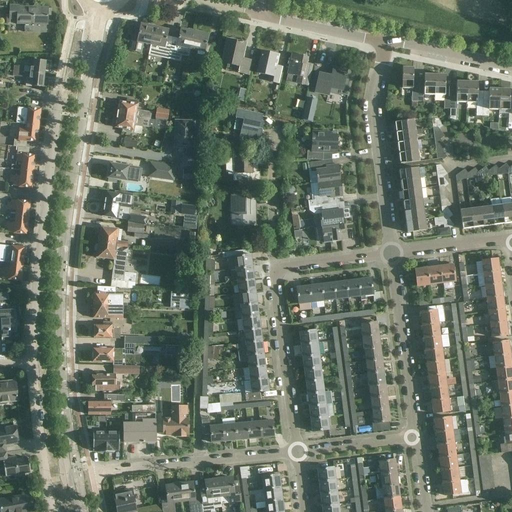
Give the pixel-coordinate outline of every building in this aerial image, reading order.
[(19,7),(19,6),(10,5),(10,19),(17,20),(17,25),(25,25),(25,33),(46,33),(46,25),(48,26),(48,16),(51,16),(51,10),(48,10),(48,8),(19,7)] [(129,51),(142,53),(144,43),(151,44),(155,27),(141,25),(138,40),(132,38),(129,51)] [(169,31),(155,27),(151,44),(149,55),(169,60),(171,47),(165,46),(169,31)] [(169,60),(180,62),(181,56),(189,57),(191,49),(192,49),(195,33),(181,30),(176,48),(171,47),(169,60)] [(195,63),(208,66),(213,45),(206,44),(208,36),(195,33),(192,49),(197,50),(195,63)] [(226,70),(248,75),(251,61),(242,59),(245,43),(238,42),(238,43),(227,41),(222,63),(227,64),(226,70)] [(269,81),(279,83),(282,67),(277,66),(279,55),(261,51),(257,73),(270,76),(269,81)] [(296,83),(307,86),(311,64),(306,63),(307,57),(291,53),(287,74),(297,76),(296,83)] [(30,72),(44,74),(45,61),(34,60),(33,67),(18,66),(14,66),(13,71),(24,72),(30,73),(30,72)] [(319,74),(315,93),(327,96),(328,91),(341,94),(346,70),(334,67),(332,77),(319,74)] [(411,107),(417,107),(417,102),(418,102),(418,86),(413,86),(413,67),(402,67),(401,88),(412,88),(411,95),(411,107)] [(26,86),(31,87),(31,86),(43,87),(44,74),(30,72),(30,73),(30,78),(27,77),(26,86)] [(418,86),(418,102),(424,102),(424,99),(426,99),(430,96),(430,95),(434,95),(434,75),(424,74),(423,86),(418,86)] [(434,95),(434,97),(444,98),(444,109),(450,109),(451,93),(445,93),(445,75),(434,75),(434,95)] [(450,109),(456,109),(457,102),(466,102),(467,82),(457,81),(456,93),(451,93),(450,109)] [(476,116),(482,116),(483,100),(477,100),(478,82),(467,82),(466,102),(476,103),(476,116)] [(482,116),(488,116),(489,109),(499,110),(499,89),(489,89),(488,101),(483,100),(482,116)] [(499,89),(499,110),(509,110),(508,123),(511,123),(511,107),(509,108),(510,89),(499,89)] [(303,121),(311,122),(316,100),(308,98),(303,121)] [(136,118),(150,120),(151,112),(137,110),(139,101),(127,99),(126,102),(118,101),(116,114),(136,118)] [(18,107),(16,123),(26,125),(38,126),(40,110),(18,107)] [(163,122),(168,123),(170,111),(158,109),(156,121),(163,122)] [(239,140),(256,144),(258,136),(260,136),(263,122),(248,119),(250,112),(238,110),(233,130),(241,131),(239,140)] [(122,133),(134,134),(135,126),(162,129),(163,122),(156,121),(150,120),(136,118),(116,114),(114,128),(122,129),(122,133)] [(437,127),(439,128),(443,126),(436,116),(431,117),(433,127),(437,127)] [(394,122),(396,133),(415,130),(413,119),(394,122)] [(184,167),(199,167),(200,148),(194,148),(195,123),(177,122),(176,148),(187,149),(187,156),(185,156),(184,167)] [(19,137),(18,140),(26,141),(36,143),(38,126),(26,125),(25,130),(19,129),(19,137)] [(433,127),(434,138),(439,137),(440,139),(444,136),(439,128),(437,127),(433,127)] [(396,133),(397,143),(416,140),(416,135),(423,135),(422,129),(415,130),(396,133)] [(307,151),(306,160),(322,161),(323,152),(332,153),(336,153),(336,135),(323,134),(323,132),(312,131),(312,151),(307,151)] [(440,147),(442,149),(445,146),(440,139),(439,137),(434,138),(435,148),(440,147)] [(123,147),(136,149),(137,141),(130,141),(131,138),(124,138),(123,147)] [(397,143),(398,153),(418,151),(416,140),(397,143)] [(441,158),(442,160),(447,156),(441,149),(442,149),(440,147),(435,148),(437,159),(441,158)] [(398,153),(400,164),(419,161),(418,151),(398,153)] [(12,165),(11,170),(20,171),(32,172),(34,157),(28,156),(17,154),(16,154),(16,158),(15,162),(16,162),(16,166),(12,165)] [(257,158),(245,158),(245,154),(237,154),(237,156),(227,156),(228,175),(237,175),(237,181),(238,181),(238,185),(258,184),(257,158)] [(317,171),(318,183),(340,180),(337,164),(332,165),(332,159),(322,161),(309,163),(311,172),(317,171)] [(109,163),(107,179),(108,179),(108,183),(116,184),(117,180),(127,182),(128,181),(138,183),(140,168),(130,167),(130,166),(109,163)] [(496,170),(497,175),(507,174),(506,169),(509,167),(506,163),(498,169),(496,170)] [(156,164),(153,180),(174,183),(176,167),(156,164)] [(432,173),(432,177),(437,176),(437,175),(441,174),(443,176),(447,174),(440,165),(436,165),(437,173),(432,173)] [(486,171),(487,176),(497,175),(496,170),(498,169),(495,165),(488,170),(489,170),(486,171)] [(476,173),(476,178),(487,176),(486,171),(489,170),(488,170),(485,166),(478,171),(476,173)] [(400,180),(419,178),(418,167),(399,170),(400,180)] [(466,178),(466,179),(476,178),(476,173),(478,171),(475,167),(468,172),(468,173),(465,174),(466,178)] [(455,175),(456,180),(466,179),(466,178),(465,174),(468,173),(468,172),(467,173),(464,169),(455,175)] [(13,186),(30,188),(32,172),(20,171),(20,177),(10,176),(9,183),(13,183),(13,186)] [(443,185),(445,187),(448,184),(443,177),(443,176),(441,174),(437,175),(437,176),(438,186),(443,185)] [(419,178),(400,180),(401,191),(421,188),(419,178)] [(308,201),(308,206),(336,203),(335,197),(342,196),(340,180),(318,183),(318,184),(312,184),(314,200),(308,201)] [(444,195),(446,197),(450,194),(444,187),(445,187),(443,185),(438,186),(439,196),(444,195)] [(401,191),(403,201),(422,199),(421,188),(401,191)] [(105,192),(103,204),(130,208),(132,195),(131,194),(131,196),(122,195),(105,192)] [(446,206),(447,207),(451,205),(446,197),(444,195),(439,196),(441,206),(446,206)] [(231,226),(257,226),(256,196),(231,196),(231,226)] [(491,206),(493,225),(504,224),(501,205),(500,198),(490,200),(491,206)] [(404,212),(423,209),(422,199),(403,201),(404,212)] [(8,217),(26,219),(28,203),(11,200),(10,204),(6,203),(6,210),(9,210),(8,217)] [(320,219),(321,227),(341,224),(341,219),(343,218),(341,209),(337,210),(336,203),(308,206),(309,211),(315,215),(322,214),(323,218),(320,219)] [(511,206),(511,203),(501,205),(504,224),(511,222),(511,206)] [(128,223),(145,225),(146,218),(129,215),(130,208),(120,207),(103,204),(101,217),(102,217),(117,219),(118,219),(128,220),(128,223)] [(181,205),(181,215),(194,216),(195,206),(181,205)] [(462,229),(473,228),(470,209),(465,209),(464,205),(459,206),(460,210),(462,229)] [(447,216),(448,218),(452,215),(447,208),(447,207),(446,206),(441,206),(442,217),(447,216)] [(493,225),(491,206),(481,207),(483,227),(493,225)] [(481,207),(470,209),(473,228),(483,227),(481,207)] [(423,209),(404,212),(405,222),(424,219),(423,209)] [(442,217),(434,218),(435,226),(443,225),(443,228),(449,227),(449,228),(453,225),(448,218),(447,216),(442,217)] [(7,233),(24,235),(26,219),(8,217),(8,223),(4,222),(4,229),(7,229),(7,233)] [(424,219),(405,222),(406,232),(426,230),(424,219)] [(133,238),(148,239),(148,234),(144,234),(145,225),(128,223),(127,232),(134,233),(133,238)] [(321,227),(324,243),(347,240),(346,229),(344,230),(343,224),(341,224),(321,227)] [(101,227),(100,227),(99,236),(98,236),(97,240),(98,240),(98,243),(127,246),(131,247),(132,242),(128,241),(127,242),(121,241),(122,230),(119,230),(119,229),(118,229),(117,230),(101,227)] [(94,244),(93,251),(97,252),(96,258),(114,261),(111,288),(115,288),(119,288),(134,289),(134,283),(132,283),(123,282),(127,251),(132,251),(133,247),(131,247),(127,246),(98,243),(97,245),(94,244)] [(6,247),(5,256),(6,256),(5,263),(22,265),(24,249),(6,247)] [(228,258),(229,270),(236,269),(236,270),(252,268),(250,255),(249,255),(249,250),(222,253),(222,259),(228,258)] [(481,261),(483,274),(499,272),(497,259),(481,261)] [(205,272),(210,272),(215,272),(215,260),(205,260),(205,272)] [(0,268),(0,274),(3,275),(3,279),(20,281),(22,265),(5,263),(5,268),(0,268)] [(453,264),(440,266),(442,283),(455,282),(453,264)] [(440,266),(427,268),(429,285),(442,283),(440,266)] [(236,270),(238,282),(254,280),(252,268),(236,270)] [(416,287),(429,285),(427,268),(414,269),(416,287)] [(483,274),(484,286),(501,284),(499,272),(483,274)] [(461,286),(466,285),(468,285),(468,284),(471,283),(474,280),(474,275),(465,276),(460,277),(461,286)] [(373,294),(374,302),(382,301),(379,282),(371,283),(371,278),(358,280),(360,296),(361,301),(366,300),(365,295),(373,294)] [(238,282),(240,294),(255,292),(254,280),(238,282)] [(346,281),(348,298),(360,296),(358,280),(346,281)] [(346,281),(334,283),(336,299),(348,298),(346,281)] [(334,283),(321,285),(324,301),(336,299),(334,283)] [(484,286),(486,299),(502,297),(501,284),(484,286)] [(321,285),(309,286),(311,302),(312,308),(317,307),(316,302),(324,301),(321,285)] [(299,304),(311,302),(309,286),(297,288),(299,304)] [(93,292),(93,305),(122,306),(123,293),(115,293),(115,288),(111,288),(98,288),(98,292),(93,292)] [(170,292),(169,307),(188,308),(188,292),(170,292)] [(240,294),(241,306),(257,304),(255,292),(240,294)] [(486,299),(488,312),(504,309),(502,297),(486,299)] [(241,306),(243,319),(258,317),(257,304),(241,306)] [(93,305),(92,319),(122,319),(122,306),(93,305)] [(428,311),(420,312),(422,325),(438,323),(436,310),(436,307),(427,308),(428,311)] [(488,312),(489,324),(506,322),(504,309),(488,312)] [(0,335),(1,335),(1,338),(11,337),(10,328),(17,328),(16,310),(0,311),(0,335)] [(243,319),(244,331),(260,329),(258,317),(243,319)] [(208,335),(213,335),(213,321),(208,321),(208,322),(204,322),(204,334),(208,335)] [(113,328),(113,322),(103,322),(103,324),(94,324),(94,331),(92,331),(93,336),(94,336),(94,339),(113,339),(120,339),(120,328),(113,328)] [(377,322),(361,324),(362,337),(379,335),(377,322)] [(491,337),(508,335),(506,322),(489,324),(491,337)] [(422,325),(423,338),(439,336),(438,323),(422,325)] [(244,331),(246,343),(262,341),(260,329),(244,331)] [(299,333),(301,346),(317,344),(316,331),(299,333)] [(364,349),(380,347),(379,335),(362,337),(364,349)] [(423,338),(425,350),(441,348),(439,336),(423,338)] [(236,345),(238,357),(263,353),(262,341),(246,343),(246,344),(236,345)] [(492,343),(494,356),(510,354),(509,341),(492,343)] [(92,353),(92,362),(113,362),(113,366),(122,366),(122,355),(125,355),(125,347),(135,347),(135,344),(124,344),(124,349),(114,349),(114,348),(94,348),(94,351),(95,351),(95,353),(92,353)] [(301,346),(303,358),(319,356),(317,344),(301,346)] [(166,345),(166,347),(166,350),(168,350),(168,355),(167,355),(166,356),(168,357),(168,356),(185,356),(186,346),(166,345)] [(212,359),(213,347),(208,347),(203,347),(203,359),(208,359),(212,359)] [(380,347),(364,349),(365,362),(382,360),(380,347)] [(425,350),(426,363),(443,361),(441,348),(425,350)] [(248,362),(249,368),(265,366),(263,353),(238,357),(238,363),(248,362)] [(494,356),(495,369),(511,367),(510,354),(494,356)] [(303,358),(304,370),(321,368),(319,356),(303,358)] [(365,362),(367,374),(383,372),(382,360),(365,362)] [(426,363),(428,375),(444,373),(443,361),(426,363)] [(475,372),(474,366),(471,366),(470,363),(466,364),(467,372),(472,372),(475,372)] [(95,386),(95,391),(121,391),(120,383),(116,383),(116,375),(139,375),(139,366),(113,366),(113,374),(92,375),(92,386),(95,386)] [(249,368),(251,380),(266,378),(265,366),(249,368)] [(489,370),(491,382),(497,381),(511,379),(511,367),(495,369),(489,370)] [(304,370),(306,383),(322,381),(321,368),(304,370)] [(367,374),(369,386),(385,384),(383,372),(367,374)] [(428,375),(430,388),(446,386),(444,373),(428,375)] [(245,393),(246,402),(261,400),(260,392),(268,391),(266,378),(251,380),(252,392),(245,393)] [(511,379),(497,381),(499,394),(511,392),(511,379)] [(306,383),(308,395),(324,393),(322,381),(306,383)] [(0,403),(18,401),(16,382),(0,383),(0,403)] [(385,384),(369,386),(370,399),(387,397),(385,384)] [(430,388),(431,400),(448,398),(446,386),(430,388)] [(511,392),(499,394),(500,406),(511,404),(511,392)] [(220,404),(221,404),(241,402),(241,393),(219,395),(220,403),(220,404)] [(308,395),(309,407),(325,405),(324,393),(308,395)] [(88,407),(86,407),(86,413),(88,413),(88,415),(104,415),(110,414),(110,401),(117,401),(117,394),(104,394),(104,401),(88,401),(88,407)] [(200,397),(199,409),(202,409),(207,409),(208,409),(208,405),(208,401),(208,397),(207,397),(202,397),(200,397)] [(387,397),(370,399),(372,411),(388,409),(387,397)] [(433,413),(449,411),(448,398),(431,400),(433,413)] [(458,412),(469,411),(468,400),(463,400),(464,406),(458,406),(458,412)] [(511,404),(500,406),(500,407),(501,413),(502,419),(511,417),(511,404)] [(155,405),(132,406),(132,414),(155,414),(155,405)] [(309,407),(311,420),(327,418),(325,405),(309,407)] [(163,420),(163,436),(175,436),(175,438),(186,437),(186,435),(189,435),(188,419),(186,419),(186,414),(187,414),(187,406),(172,406),(172,420),(163,420)] [(372,411),(373,424),(390,422),(388,409),(372,411)] [(132,423),(122,423),(123,432),(123,443),(123,444),(157,443),(156,419),(155,419),(155,414),(132,414),(132,416),(132,421),(132,423)] [(456,417),(434,420),(436,433),(452,430),(457,429),(456,417)] [(511,417),(502,419),(504,432),(511,430),(511,417)] [(312,432),(329,430),(327,418),(311,420),(312,432)] [(211,434),(212,443),(224,442),(223,425),(210,427),(210,420),(201,420),(202,435),(211,434)] [(273,421),(260,422),(261,438),(274,437),(273,421)] [(260,422),(248,423),(249,439),(261,438),(260,422)] [(248,423),(235,424),(237,440),(249,439),(248,423)] [(235,424),(223,425),(224,442),(237,440),(235,424)] [(0,453),(6,452),(5,445),(18,443),(16,426),(0,428),(0,453)] [(436,433),(437,445),(454,443),(452,430),(436,433)] [(500,445),(501,453),(511,451),(511,430),(504,432),(505,444),(500,445)] [(106,432),(93,432),(93,450),(98,450),(98,452),(103,452),(106,452),(106,432)] [(123,432),(106,432),(106,452),(109,452),(113,452),(114,452),(114,450),(119,450),(119,443),(123,443),(123,432)] [(437,445),(439,458),(455,455),(454,443),(437,445)] [(0,463),(3,463),(6,477),(31,473),(28,458),(16,460),(16,457),(7,458),(6,452),(0,453),(0,463)] [(455,455),(439,458),(440,470),(457,468),(456,461),(461,460),(460,455),(455,456),(455,455)] [(380,475),(397,472),(395,460),(379,462),(380,475)] [(241,478),(249,477),(247,466),(239,467),(241,478)] [(318,470),(319,482),(335,480),(334,467),(318,470)] [(440,470),(442,483),(458,480),(457,468),(440,470)] [(381,480),(382,487),(398,485),(397,472),(380,475),(377,475),(377,480),(381,480)] [(262,477),(256,477),(258,490),(264,490),(280,487),(279,474),(262,477)] [(229,504),(229,507),(242,506),(240,487),(234,487),(233,477),(219,479),(222,504),(229,504)] [(205,486),(200,487),(201,498),(203,511),(215,511),(215,508),(222,507),(221,504),(222,504),(219,479),(204,481),(205,485),(205,486)] [(442,483),(444,495),(460,493),(459,486),(467,485),(467,479),(458,480),(442,483)] [(319,482),(321,495),(337,492),(335,480),(319,482)] [(188,500),(189,511),(203,511),(201,498),(195,498),(193,482),(180,484),(182,501),(188,500)] [(160,497),(161,511),(175,511),(174,502),(182,501),(180,484),(165,486),(167,496),(160,497)] [(398,485),(382,487),(383,499),(400,497),(398,485)] [(264,490),(265,502),(282,500),(280,487),(264,490)] [(132,490),(113,494),(117,511),(136,511),(136,509),(132,490)] [(321,495),(323,507),(339,505),(337,492),(321,495)] [(0,500),(0,504),(1,511),(32,511),(34,511),(31,494),(0,500)] [(350,499),(350,503),(355,503),(355,504),(360,503),(359,495),(354,496),(354,498),(350,499)] [(400,497),(383,499),(385,511),(401,509),(400,497)] [(265,502),(266,511),(283,511),(282,500),(265,502)]
